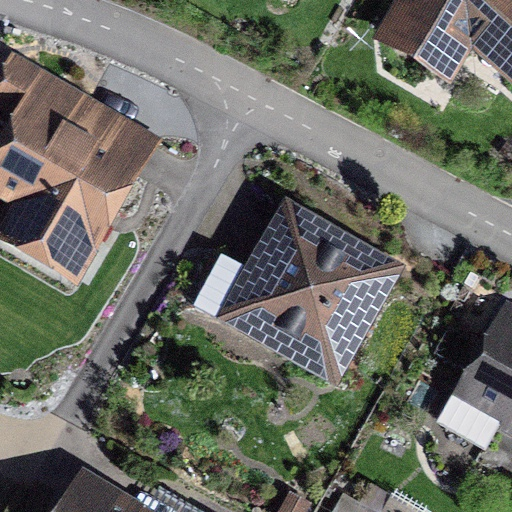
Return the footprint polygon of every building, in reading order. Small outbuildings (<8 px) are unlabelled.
[(511,0),(411,0),(387,41),(449,78),(465,48),(471,52),(480,43),(511,71),(511,0)] [(0,88),(0,106),(23,120),(0,158),(0,193),(10,199),(0,216),(0,238),(24,252),(29,242),(79,271),(153,142),(15,62),(0,88)] [(271,320),(261,337),(332,378),(392,274),(293,217),(271,256),(266,253),(238,301),(271,320)] [(511,310),(507,307),(495,327),(502,331),(463,398),(456,394),(443,417),(446,429),(483,450),(476,461),(511,481),(511,310)] [(145,511),(116,511),(83,492),(71,511),(195,511),(158,490),(145,511)]
